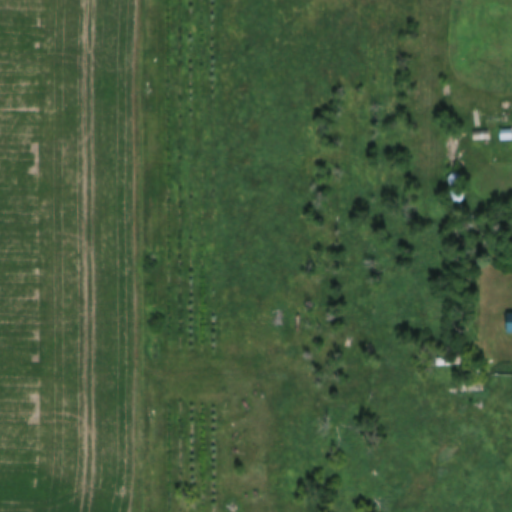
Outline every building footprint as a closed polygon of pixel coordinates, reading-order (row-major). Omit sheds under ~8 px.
[(497,123),(510,122),(510,132),(498,133),(497,123)] [(471,124),(487,123),(487,132),(472,133),(471,124)] [(453,196),(457,194),(459,191),(459,187),(457,184),(453,182),(449,184),(447,187),(447,191),(449,194),(453,196)] [(468,220),(472,219),(475,215),(475,211),(472,208),(468,207),(464,208),(462,211),(462,215),(464,219),(468,220)] [(502,306),(511,306),(511,328),(502,328),(502,306)]
